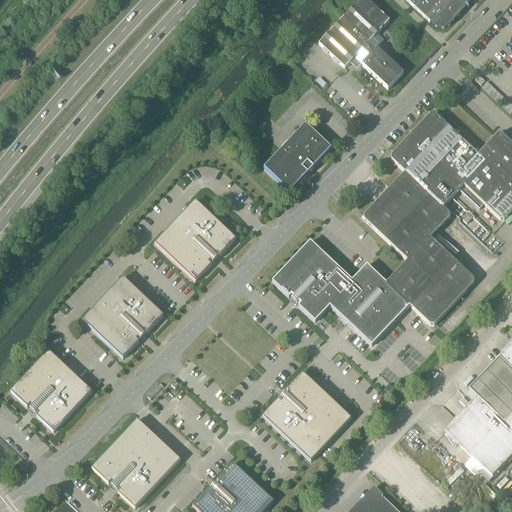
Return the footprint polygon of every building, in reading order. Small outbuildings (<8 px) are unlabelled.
[(356,67),(360,67),(361,67),(387,92),(403,75),(376,50),(383,43),(376,36),(389,23),(364,0),(361,0),(318,46),(344,70),(352,62),(356,67)] [(403,0),(404,1),(433,28),(434,29),(435,30),(437,31),(439,31),(440,31),(441,31),(442,31),(443,31),(445,30),(447,29),(448,28),(449,28),(466,9),(467,10),(468,9),(465,7),(471,0),(403,0)] [(474,82),(480,88),(485,84),(478,77),(474,82)] [(511,107),(486,84),(481,89),(481,90),(510,117),(511,114),(511,107)] [(391,162),(404,175),(442,210),(459,193),(479,212),(480,211),(484,207),(500,222),(503,222),(511,212),(511,146),(501,136),(497,136),(478,157),(434,116),(430,116),(390,158),(391,162)] [(309,175),(311,175),(312,173),(312,171),(313,170),(331,151),(305,126),(263,171),(289,195),(307,176),(309,175)] [(449,216),(442,210),(404,175),(363,219),(363,222),(407,263),(386,286),(366,267),(356,278),(399,319),(409,308),(417,316),(430,328),(433,328),(473,285),(473,282),(430,241),(449,220),(449,216)] [(195,203),(192,206),(154,246),(195,285),(211,268),(209,265),(210,263),(212,265),(214,263),(217,260),(215,258),(217,256),(219,259),(236,241),(195,203)] [(462,223),(466,226),(472,220),(469,216),(462,223)] [(329,309),(344,323),(371,349),(399,319),(356,278),(351,283),(310,243),(271,284),(288,300),(291,298),(292,300),(291,301),(291,302),(290,302),(291,302),(295,307),(296,307),(296,306),(298,305),(300,306),(297,309),(314,325),(329,309)] [(122,280),(94,310),(82,323),(122,362),(139,344),(136,342),(138,340),(140,342),(145,337),(143,335),(145,333),(147,335),(163,318),(122,280)] [(511,337),(511,344),(499,357),(500,358),(495,364),(468,392),(476,400),(444,433),(491,479),(511,457),(511,337)] [(35,416),(36,415),(38,416),(36,419),(53,435),(91,394),(48,353),(10,394),(27,410),(29,408),(31,410),(29,411),(34,416),(35,416)] [(287,397),(285,395),(280,400),(282,402),(280,404),(278,402),(262,419),(310,464),(351,421),(302,375),(286,393),(289,395),(287,397)] [(116,493),(118,491),(119,493),(117,495),(134,511),(180,463),(137,422),(91,471),(108,487),(110,485),(112,486),(111,488),(116,493)] [(210,491),(212,492),(210,494),(208,492),(192,509),(194,511),(265,511),(273,504),(232,466),(216,483),(219,485),(217,487),(215,485),(210,490),(210,491)] [(394,511),(381,499),(383,498),(374,489),(351,511),(394,511)]
